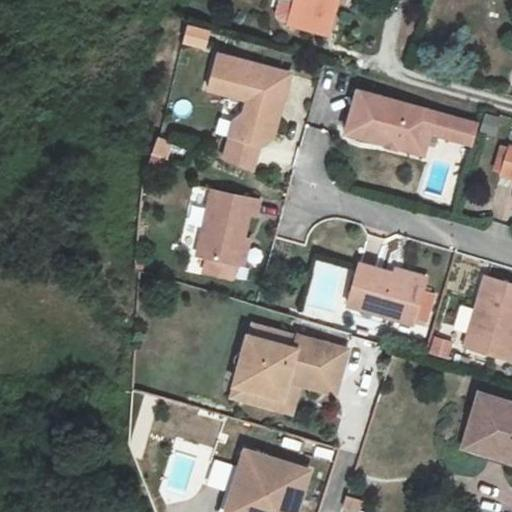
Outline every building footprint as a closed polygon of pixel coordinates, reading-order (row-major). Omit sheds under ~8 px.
[(339,0),(285,0),(279,28),(330,39),(339,0)] [(253,164),(258,144),(265,146),(285,89),(282,88),(287,72),(213,50),(201,89),(234,98),(226,123),(224,122),(216,156),(253,164)] [(475,119),(433,108),(353,87),(346,114),(341,131),(421,152),(425,135),(468,146),(475,119)] [(157,138),(150,163),(172,169),(178,144),(157,138)] [(496,173),(511,176),(511,147),(503,146),(496,173)] [(242,268),(260,197),(202,182),(184,254),(242,268)] [(338,307),(409,326),(423,273),(353,254),(338,307)] [(511,281),(481,271),(455,347),(509,365),(511,354),(511,281)] [(433,335),(428,352),(448,358),(453,341),(433,335)] [(298,336),(295,348),(246,336),(231,397),(293,413),(299,388),(336,397),(348,349),(298,336)] [(511,461),(511,403),(478,394),(464,449),(511,461)] [(224,511),(296,511),(310,470),(245,449),(224,511)]
